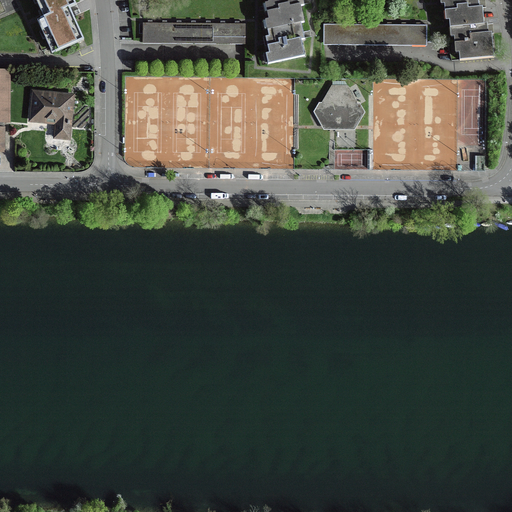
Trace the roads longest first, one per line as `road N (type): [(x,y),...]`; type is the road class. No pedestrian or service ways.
road 1 (residential): [(499,182),(108,185)]
road 2 (residential): [(103,0),(108,185)]
